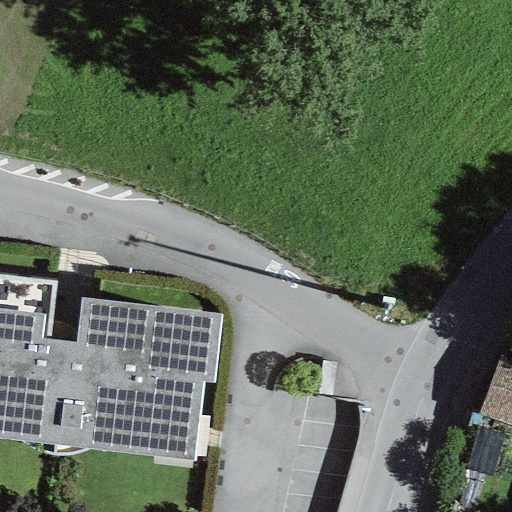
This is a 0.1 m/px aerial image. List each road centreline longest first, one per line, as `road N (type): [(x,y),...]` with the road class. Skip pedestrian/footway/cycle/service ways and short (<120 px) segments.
road 1 (residential): [(399,376),(148,238),(0,197)]
road 2 (unclassified): [(511,233),(399,376)]
road 3 (unclassified): [(399,376),(348,511)]
